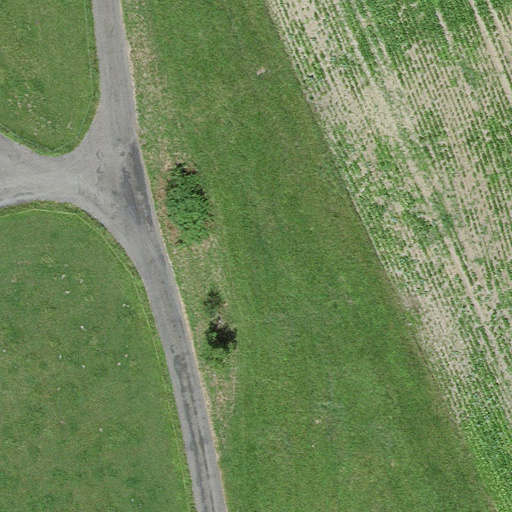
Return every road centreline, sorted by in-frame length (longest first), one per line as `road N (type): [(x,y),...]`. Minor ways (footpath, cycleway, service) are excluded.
road 1 (residential): [(206,511),(191,403),(117,171)]
road 2 (residential): [(117,171),(103,0)]
road 3 (residential): [(0,155),(73,181),(117,171)]
